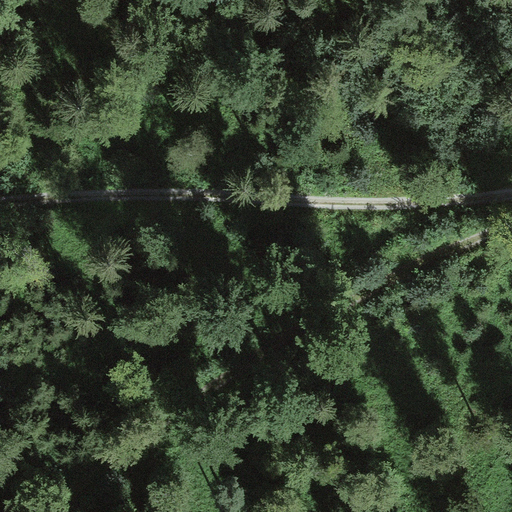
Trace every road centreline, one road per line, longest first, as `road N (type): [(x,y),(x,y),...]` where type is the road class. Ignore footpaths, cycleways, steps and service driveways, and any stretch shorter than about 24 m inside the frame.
road 1 (track): [(511,202),(202,378),(56,511)]
road 2 (track): [(511,183),(114,192),(0,203)]
